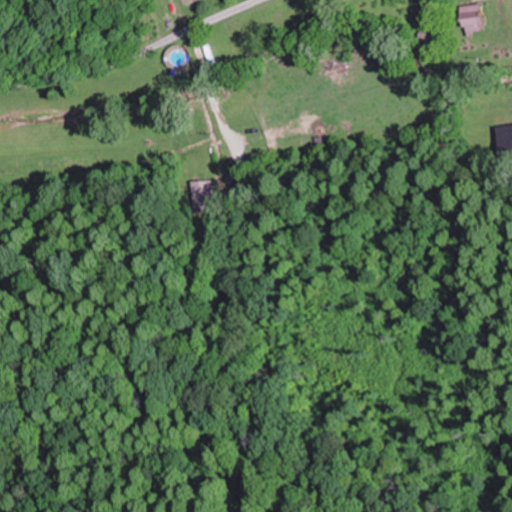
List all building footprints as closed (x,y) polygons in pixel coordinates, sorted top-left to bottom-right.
[(482,31),(481,4),(460,5),(461,32),(482,31)] [(419,42),(439,42),(439,31),(419,31),(419,42)] [(344,47),(321,55),(327,69),(349,61),(344,47)] [(511,158),(511,123),(496,126),(502,161),(511,158)] [(193,180),(193,214),(214,214),(214,180),(193,180)]
